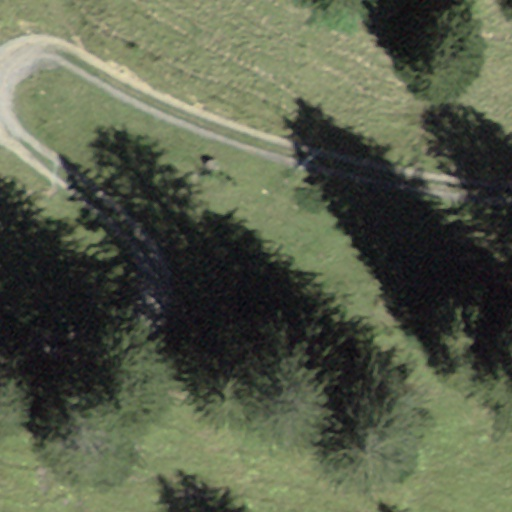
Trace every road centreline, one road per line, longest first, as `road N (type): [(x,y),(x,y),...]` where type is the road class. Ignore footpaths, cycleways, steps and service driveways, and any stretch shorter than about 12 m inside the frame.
road 1 (track): [(511,191),(340,167),(227,133),(56,53),(24,50),(0,69)]
road 2 (track): [(0,114),(12,134),(122,223),(151,259),(162,290),(156,315),(132,335),(0,345)]
